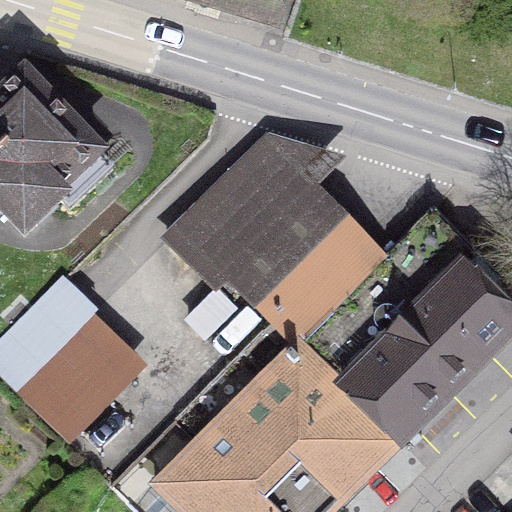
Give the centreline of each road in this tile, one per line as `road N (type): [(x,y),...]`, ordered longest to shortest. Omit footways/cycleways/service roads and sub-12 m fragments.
road 1 (tertiary): [(511,155),(15,0)]
road 2 (residential): [(511,418),(419,511)]
